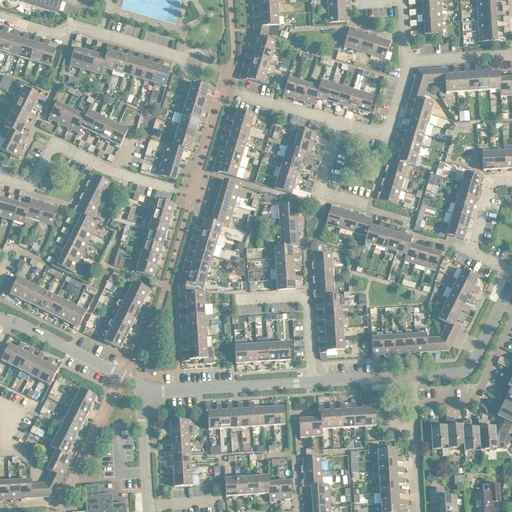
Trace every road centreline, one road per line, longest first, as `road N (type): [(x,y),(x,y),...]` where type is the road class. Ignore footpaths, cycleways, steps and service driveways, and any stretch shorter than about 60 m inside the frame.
road 1 (residential): [(196,57),(79,22),(57,31),(0,12)]
road 2 (tertiary): [(145,388),(312,377)]
road 3 (tertiary): [(145,388),(13,318)]
road 4 (residential): [(312,377),(308,301),(299,293),(239,296)]
road 5 (residential): [(119,170),(55,145),(32,182),(0,172)]
road 6 (residential): [(416,400),(478,396),(511,328)]
road 7 (tertiary): [(415,372),(468,367),(504,298)]
road 8 (residential): [(410,57),(390,130),(342,119)]
road 9 (residential): [(342,119),(226,83)]
